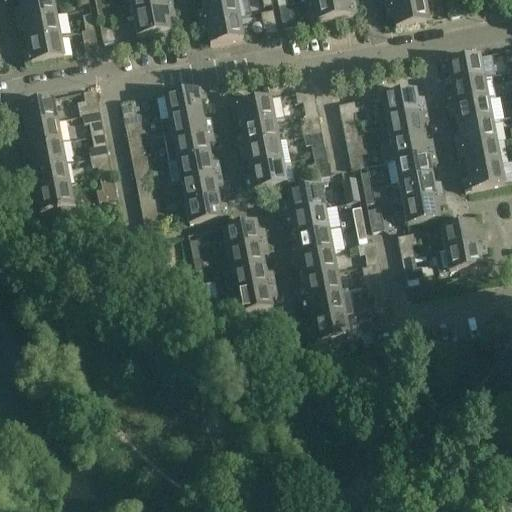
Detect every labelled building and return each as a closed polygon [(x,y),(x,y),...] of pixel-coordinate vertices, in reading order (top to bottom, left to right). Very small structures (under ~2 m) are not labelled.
[(52,0),(37,0),(18,4),(20,13),(14,14),(17,26),(56,19),(52,0)] [(129,0),(133,20),(173,12),(170,0),(168,0),(164,1),(164,0),(129,0)] [(203,15),(198,16),(200,29),(239,21),(235,0),(233,0),(202,6),(203,15)] [(261,0),(264,10),(273,9),(270,0),(261,0)] [(348,7),(346,0),(332,0),(313,4),(317,27),(357,19),(354,5),(348,7)] [(383,0),(386,12),(425,4),(424,0),(383,0)] [(446,0),(451,22),(464,19),(459,0),(446,0)] [(103,4),(95,5),(98,20),(106,18),(103,4)] [(429,26),(425,4),(386,12),(388,23),(394,22),(396,32),(429,26)] [(292,8),(278,11),(283,34),(296,31),(292,8)] [(169,25),(175,24),(173,12),(133,20),(138,42),(171,35),(169,25)] [(261,17),(265,39),(278,37),(274,14),(261,17)] [(85,35),(94,33),(91,18),(82,20),(85,35)] [(56,19),(17,26),(19,38),(25,37),(27,46),(60,40),(56,19)] [(244,43),(239,21),(200,29),(202,41),(209,40),(210,49),(244,43)] [(112,24),(99,26),(103,49),(116,46),(112,24)] [(99,55),(94,33),(85,35),(81,36),(86,58),(99,55)] [(27,46),(28,55),(23,56),(25,69),(64,62),(60,40),(27,46)] [(443,80),(449,79),(451,88),(484,81),(479,59),(440,67),(443,80)] [(453,98),(446,99),(449,111),(488,103),(495,102),(490,80),(484,81),(451,88),(453,98)] [(207,106),(204,93),(157,102),(161,124),(202,117),(200,107),(207,106)] [(83,97),(85,106),(98,103),(96,94),(83,97)] [(376,125),(386,123),(426,115),(423,103),(417,105),(415,95),(372,103),(376,125)] [(280,100),(231,110),(233,117),(234,122),(239,121),(241,131),(275,124),(284,123),(280,100)] [(57,125),(53,102),(14,110),(16,123),(22,122),(24,131),(57,125)] [(492,124),(488,103),(449,111),(451,123),(458,122),(459,131),(492,124)] [(136,116),(134,107),(121,109),(123,119),(136,116)] [(304,110),(305,118),(318,116),(316,108),(304,110)] [(428,127),(426,115),(386,123),(390,144),(424,138),(422,128),(428,127)] [(319,125),(318,116),(305,118),(307,127),(319,125)] [(202,117),(161,124),(165,146),(212,137),(210,124),(204,126),(202,117)] [(341,123),(343,132),(355,129),(354,121),(341,123)] [(237,141),(240,153),(279,146),(275,124),(241,131),(243,140),(237,141)] [(457,153),(497,146),(492,124),(459,131),(461,140),(455,141),(457,153)] [(57,125),(24,131),(26,140),(20,142),(22,154),(61,146),(57,125)] [(104,137),(103,129),(90,131),(92,140),(104,137)] [(355,129),(343,132),(344,140),(357,138),(355,129)] [(106,146),(104,137),(92,140),(93,148),(106,146)] [(210,159),(208,149),(215,148),(212,137),(165,146),(169,167),(210,159)] [(390,144),(380,146),(385,167),(387,167),(394,165),(434,158),(432,145),(425,147),(424,138),(390,144)] [(128,144),(130,152),(142,150),(141,142),(128,144)] [(242,165),(248,164),(249,173),(283,167),(290,165),(286,144),(279,146),(240,153),(242,165)] [(503,144),(497,146),(457,153),(460,165),(466,164),(468,173),(501,167),(507,165),(503,144)] [(30,164),(32,174),(66,167),(61,146),(22,154),(24,165),(30,164)] [(144,159),(142,150),(130,152),(131,161),(144,159)] [(312,152),(314,161),(326,159),(324,150),(312,152)] [(394,165),(387,167),(391,188),(399,186),(432,180),(430,170),(437,169),(434,158),(394,165)] [(212,168),(210,159),(169,167),(166,167),(171,189),(181,187),(221,179),(218,167),(212,168)] [(328,167),(326,159),(314,161),(315,169),(328,167)] [(349,165),(351,174),(364,172),(362,162),(349,165)] [(283,167),(249,173),(251,183),(246,184),(248,197),(294,188),(290,165),(283,167)] [(66,167),(32,174),(34,183),(28,184),(30,196),(70,189),(66,167)] [(501,167),(468,173),(469,182),(463,183),(465,196),(506,188),(501,167)] [(113,180),(111,171),(98,174),(100,183),(113,180)] [(368,176),(361,178),(364,193),(371,191),(368,176)] [(217,192),(223,191),(221,179),(181,187),(185,208),(218,201),(217,192)] [(102,193),(97,194),(99,206),(117,202),(113,180),(100,183),(102,193)] [(399,186),(403,207),(442,200),(440,188),(434,189),(432,180),(399,186)] [(136,187),(138,195),(151,192),(149,184),(136,187)] [(347,209),(360,206),(356,184),(343,186),(347,209)] [(70,189),(30,196),(33,208),(39,207),(41,217),(50,215),(52,227),(77,223),(70,189)] [(285,220),(324,213),(320,190),(287,197),(289,207),(283,208),(285,220)] [(371,191),(364,193),(367,209),(375,207),(371,191)] [(152,201),(151,192),(138,195),(140,204),(152,201)] [(442,200),(403,207),(407,230),(441,223),(439,213),(445,212),(442,200)] [(220,210),(218,201),(185,208),(190,230),(229,222),(227,209),(220,210)] [(352,213),(355,229),(364,227),(361,212),(352,213)] [(380,212),(368,214),(372,237),(384,234),(380,212)] [(328,234),(324,213),(285,220),(288,232),(293,231),(295,240),(328,234)] [(147,238),(159,236),(157,226),(145,229),(147,238)] [(222,232),(227,254),(266,247),(264,235),(258,236),(256,226),(222,232)] [(440,232),(445,255),(484,247),(482,235),(475,236),(473,226),(440,232)] [(358,244),(367,242),(364,227),(355,229),(358,244)] [(328,234),(295,240),(297,250),(291,251),(293,263),(332,254),(328,234)] [(198,244),(189,246),(192,261),(201,259),(198,244)] [(268,258),(266,247),(227,254),(231,276),(264,270),(262,260),(268,258)] [(486,259),(484,247),(445,255),(435,256),(439,279),(482,270),(480,260),(486,259)] [(400,255),(401,263),(414,261),(412,252),(400,255)] [(337,276),(332,254),(293,263),(296,275),(302,274),(304,283),(337,276)] [(201,259),(192,261),(195,276),(204,275),(201,259)] [(361,263),(363,271),(380,268),(378,259),(361,263)] [(414,261),(401,263),(406,285),(424,282),(421,271),(416,272),(414,261)] [(381,276),(380,268),(363,271),(365,279),(381,276)] [(272,277),(266,278),(264,270),(223,277),(228,298),(235,297),(274,290),(272,277)] [(337,276),(304,283),(305,292),(299,293),(302,305),(341,297),(337,276)] [(207,287),(198,289),(201,304),(210,302),(207,287)] [(273,313),(270,302),(276,301),(274,290),(235,297),(228,298),(225,299),(229,321),(273,313)] [(304,317),(310,316),(312,325),(345,318),(354,317),(350,296),(341,297),(302,305),(304,317)] [(370,305),(371,313),(388,310),(386,301),(370,305)] [(210,302),(201,304),(204,320),(213,318),(210,302)] [(390,318),(388,310),(371,313),(373,322),(390,318)] [(310,348),(316,347),(349,341),(345,318),(312,325),(314,334),(308,335),(310,348)]
